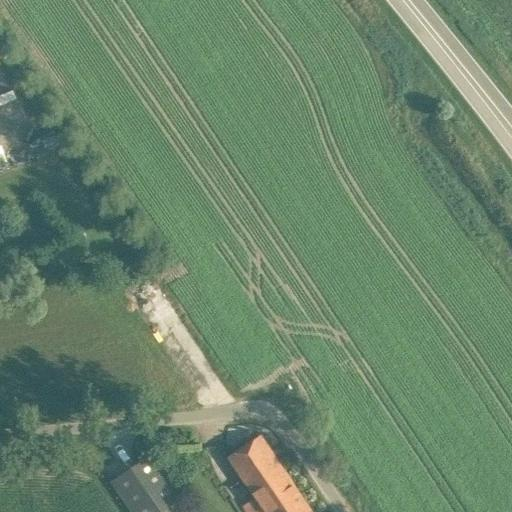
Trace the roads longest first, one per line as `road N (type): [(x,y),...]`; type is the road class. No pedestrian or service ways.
road 1 (unclassified): [(0,431),(270,410)]
road 2 (primary): [(511,133),(405,0)]
road 3 (unclassified): [(349,511),(293,428),(270,410)]
